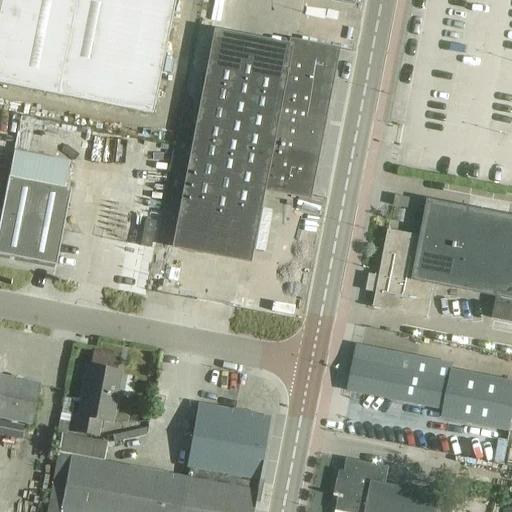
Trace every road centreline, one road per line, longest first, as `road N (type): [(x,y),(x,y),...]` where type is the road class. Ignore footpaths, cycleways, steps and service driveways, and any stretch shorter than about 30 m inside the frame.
road 1 (secondary): [(310,367),(381,0)]
road 2 (unclassified): [(310,367),(0,306)]
road 3 (secondary): [(281,511),(310,367)]
